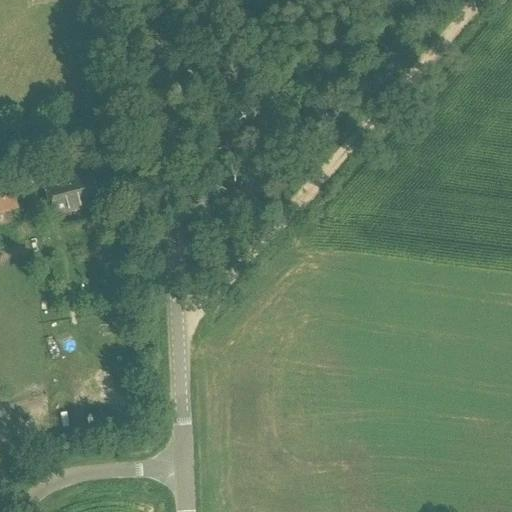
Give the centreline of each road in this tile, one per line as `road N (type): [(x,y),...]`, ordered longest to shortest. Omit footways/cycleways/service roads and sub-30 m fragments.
road 1 (tertiary): [(185,468),(161,0)]
road 2 (track): [(481,0),(200,310),(178,319)]
road 3 (unclassified): [(16,511),(48,485),(86,473),(185,468)]
